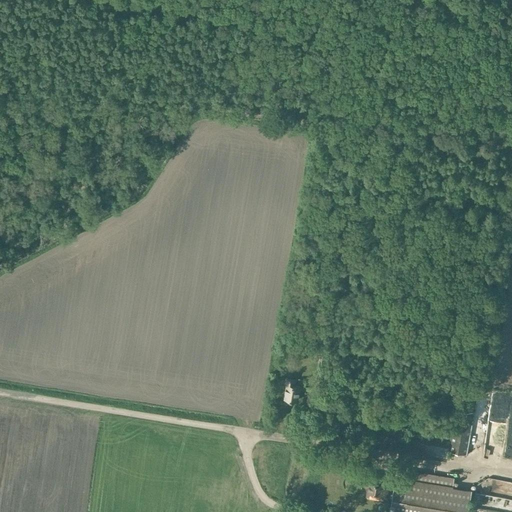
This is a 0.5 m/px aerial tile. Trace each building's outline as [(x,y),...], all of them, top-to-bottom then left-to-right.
[(296,400),(299,381),(286,379),(285,384),(287,385),(285,399),(296,400)] [(475,404),(478,405),(477,415),(484,416),(487,393),(477,391),(475,404)] [(455,410),(447,451),(467,454),(475,414),(455,410)] [(419,440),(416,451),(445,458),(448,447),(419,440)] [(468,511),(471,491),(452,488),(454,478),(396,469),(393,486),(389,485),(389,480),(370,477),(367,496),(386,499),(387,497),(391,498),(389,511),(468,511)]
